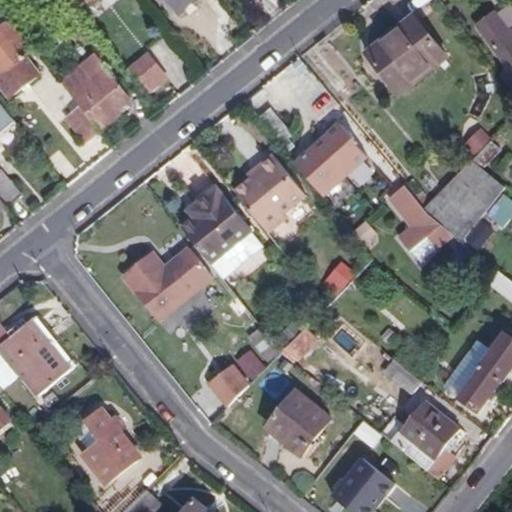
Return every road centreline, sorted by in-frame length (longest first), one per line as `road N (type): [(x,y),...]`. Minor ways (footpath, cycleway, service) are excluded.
road 1 (residential): [(35,242),(349,0)]
road 2 (residential): [(35,242),(199,440),(289,511)]
